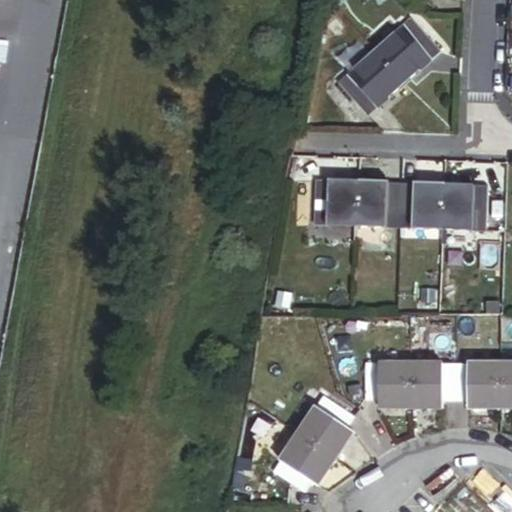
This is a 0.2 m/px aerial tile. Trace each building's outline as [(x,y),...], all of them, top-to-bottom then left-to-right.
[(444,54),(414,20),(376,53),(406,87),(444,54)] [(406,87),(376,53),(374,55),(363,43),(338,65),(348,77),(339,85),(369,119),(406,87)] [(361,228),(362,184),(317,182),(315,226),(361,228)] [(402,229),(403,185),(362,184),(361,228),(402,229)] [(444,231),(446,187),(403,185),(402,229),(444,231)] [(488,232),(489,189),(446,187),(444,231),(444,244),(473,245),(474,231),(488,232)] [(458,310),(459,277),(443,276),(442,310),(458,310)] [(414,410),(414,367),(368,367),(368,403),(381,403),(381,410),(414,410)] [(457,403),(458,368),(414,367),(414,410),(445,410),(445,403),(457,403)] [(511,367),(502,368),(502,410),(511,409),(511,367)] [(502,410),(502,368),(458,368),(457,403),(471,403),(471,410),(502,410)] [(354,435),(349,431),(357,420),(326,399),(300,437),(336,461),(354,435)] [(319,487),(336,461),(300,437),(276,474),(306,495),(314,484),(319,487)]
